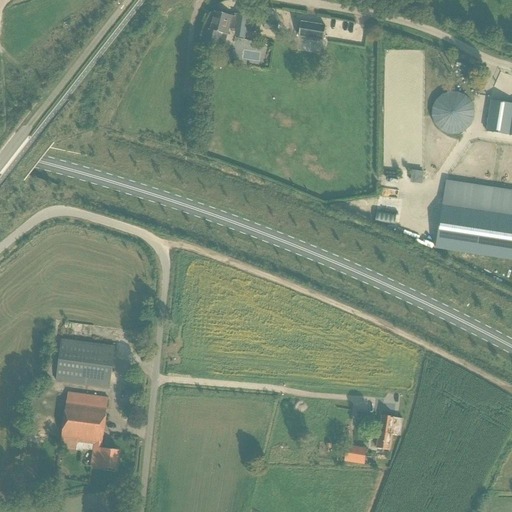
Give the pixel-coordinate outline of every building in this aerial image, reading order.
[(205,42),(215,44),(224,47),(227,35),(232,16),(215,12),(210,30),(208,30),(205,42)] [(259,34),(259,30),(261,21),(254,19),(253,19),(237,17),(235,31),(251,33),(259,34)] [(277,32),(278,23),(265,21),(263,30),(277,32)] [(301,22),(299,32),(298,37),(323,41),(325,26),(301,22)] [(511,89),(508,89),(505,103),(490,101),(486,131),(488,131),(501,133),(504,113),(511,114),(511,89)] [(439,136),(475,125),(463,90),(427,102),(439,136)] [(420,184),(421,171),(409,170),(408,182),(420,184)] [(511,260),(511,192),(445,183),(441,208),(435,249),(511,260)] [(117,344),(116,350),(128,351),(130,333),(106,330),(104,342),(117,344)] [(56,381),(99,387),(109,388),(115,347),(61,340),(56,381)] [(67,393),(61,440),(60,449),(82,452),(82,450),(94,451),(92,467),(116,470),(118,451),(101,449),(108,398),(67,393)] [(382,416),(379,433),(379,432),(376,449),(389,451),(392,435),(391,434),(394,418),(382,416)] [(364,465),(366,449),(347,446),(344,462),(364,465)] [(376,467),(377,459),(367,458),(366,466),(376,467)]
